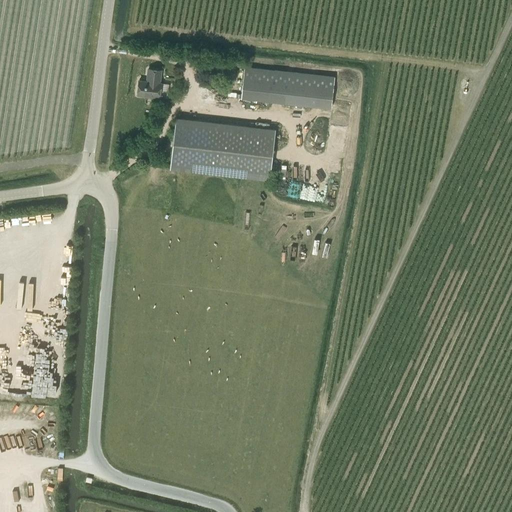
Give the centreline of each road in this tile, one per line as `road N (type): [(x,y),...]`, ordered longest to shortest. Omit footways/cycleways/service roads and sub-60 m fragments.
road 1 (unclassified): [(227,511),(109,476),(96,461),(112,209),(108,197),(84,184)]
road 2 (unclassified): [(84,184),(111,0)]
